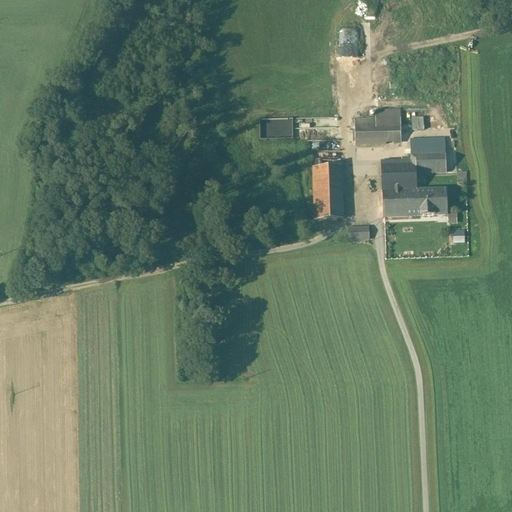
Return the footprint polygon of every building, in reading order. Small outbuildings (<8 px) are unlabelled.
[(375,118),(354,119),(355,147),(402,146),(401,109),(375,110),(375,118)] [(424,129),(425,117),(413,117),(413,129),(424,129)] [(380,160),(381,190),(417,189),(417,174),(445,173),(444,136),(409,138),(409,156),(400,156),(400,160),(380,160)] [(311,167),(313,221),(344,220),(342,167),(311,167)] [(458,180),(468,180),(467,171),(458,172),(458,180)] [(417,189),(381,190),(382,221),(446,218),(446,214),(444,187),(417,189)] [(456,214),(446,214),(446,218),(446,224),(456,224),(456,214)] [(367,225),(346,226),(347,242),(368,241),(367,225)]
